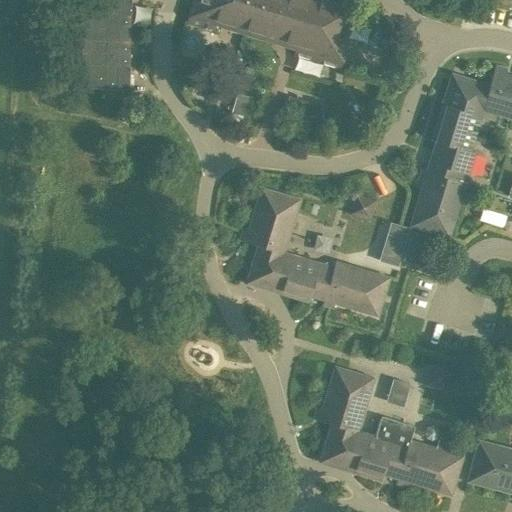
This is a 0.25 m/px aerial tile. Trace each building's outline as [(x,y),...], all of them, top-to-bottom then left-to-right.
[(81,0),(80,88),(128,89),(129,72),(130,3),(130,0),(81,0)] [(296,43),(293,54),(338,68),(347,39),(332,35),(341,5),(323,0),(192,0),(186,22),(204,28),(208,16),(245,28),(270,35),(296,43)] [(484,111),(511,119),(511,76),(506,74),(508,69),(496,66),(490,85),(464,77),(463,82),(462,86),(450,82),(432,140),(437,141),(434,150),(429,166),(428,171),(422,170),(419,181),(424,183),(411,227),(431,232),(451,238),(465,189),(467,183),(459,181),(462,172),(469,175),(476,152),(472,151),(477,135),(484,111)] [(241,76),(236,94),(247,97),(252,79),(241,76)] [(231,113),(241,116),(247,98),(236,94),(231,113)] [(311,103),(288,96),(285,107),(308,114),(311,103)] [(312,103),(308,114),(320,117),(323,107),(312,103)] [(54,114),(29,127),(53,174),(51,174),(61,192),(62,192),(82,231),(81,232),(90,250),(91,250),(111,288),(168,258),(151,223),(152,223),(148,215),(146,215),(113,149),(114,149),(110,140),(109,141),(91,106),(58,123),(54,114)] [(276,193),(277,192),(261,187),(248,230),(243,229),(243,230),(240,240),(244,241),(252,244),(258,245),(249,275),(283,286),(281,294),(308,302),(310,296),(324,300),(322,305),(328,307),(333,308),(335,303),(378,316),(383,301),(382,301),(384,292),(385,293),(390,277),(336,261),(334,267),(284,252),(295,216),(300,199),(282,194),(276,193)] [(351,215),(372,221),(378,201),(357,194),(356,200),(351,215)] [(399,225),(391,223),(379,261),(399,267),(410,229),(407,228),(399,225)] [(428,375),(425,385),(445,391),(451,371),(431,365),(428,375)] [(382,416),(376,436),(358,431),(374,378),(359,373),(358,374),(351,372),(351,371),(335,366),(321,412),(316,410),(313,421),(317,423),(326,425),(330,427),(322,454),(356,465),(354,472),(382,481),(384,474),(397,479),(396,484),(407,487),(408,482),(452,495),(456,480),(455,479),(458,471),(459,471),(463,456),(460,455),(437,448),(411,440),(415,426),(382,416)] [(392,376),(385,398),(401,404),(409,382),(392,376)] [(511,448),(477,440),(466,482),(511,493),(511,448)]
